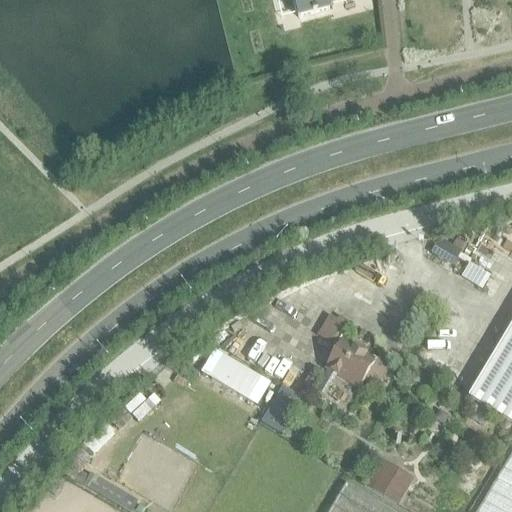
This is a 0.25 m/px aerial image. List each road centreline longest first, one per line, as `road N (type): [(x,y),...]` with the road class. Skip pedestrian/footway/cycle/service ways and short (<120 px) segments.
road 1 (unclassified): [(0,495),(99,386),(259,276),(336,243),(511,195)]
road 2 (primary): [(0,441),(104,336),(182,280),(271,233),(367,198),(511,160)]
road 3 (primary): [(511,111),(347,153),(245,192),(156,239),(72,298),(0,371)]
road 4 (residential): [(0,293),(248,150),(396,97)]
